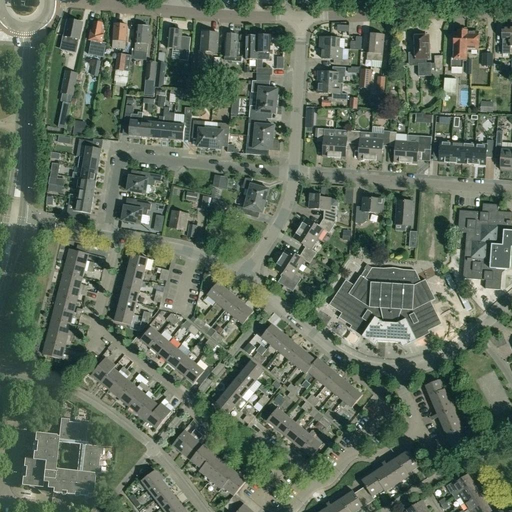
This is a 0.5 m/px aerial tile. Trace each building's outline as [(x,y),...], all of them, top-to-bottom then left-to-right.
[(181,28),(185,19),(177,15),(172,24),(181,28)] [(65,36),(63,36),(61,45),(77,48),(78,39),(79,39),(82,23),(68,20),(65,36)] [(91,30),(89,41),(91,41),(90,47),(105,50),(106,43),(102,43),(105,31),(102,30),(103,24),(94,22),(93,30),(91,30)] [(126,41),(127,25),(114,24),(113,34),(112,35),(113,39),(112,48),(125,49),(125,41),(126,41)] [(135,52),(147,53),(150,27),(137,26),(135,52)] [(509,29),(503,29),(503,39),(503,54),(511,54),(511,46),(511,28),(509,29)] [(182,31),(168,29),(166,48),(182,50),(181,60),(188,61),(190,38),(181,37),(182,31)] [(466,61),(466,49),(467,32),(467,31),(466,31),(466,30),(454,29),(454,46),(454,49),(452,49),(451,51),(451,67),(463,68),(463,61),(466,61)] [(466,49),(478,49),(479,32),(477,32),(477,31),(473,31),(473,32),(467,32),(466,49)] [(416,53),(408,53),(409,66),(418,66),(419,77),(431,76),(431,69),(435,69),(435,68),(435,64),(431,64),(431,63),(426,63),(426,59),(429,59),(429,44),(428,44),(427,36),(419,36),(419,35),(418,34),(416,33),(415,33),(413,33),(412,35),(411,36),(412,38),(412,39),(414,40),(415,40),(416,53)] [(201,53),(199,53),(198,69),(213,70),(215,54),(219,55),(220,36),(202,34),(201,53)] [(367,53),(367,60),(374,61),(377,35),(369,34),(367,53)] [(241,62),(241,57),(239,57),(239,51),(239,52),(240,43),(237,43),(238,35),(225,35),(225,50),(225,51),(225,57),(232,57),(232,61),(241,62)] [(245,59),(257,60),(258,36),(245,35),(245,59)] [(384,35),(377,35),(374,61),(382,61),(384,35)] [(257,60),(270,60),(270,36),(258,36),(257,60)] [(350,49),(361,50),(362,37),(356,37),(355,42),(351,41),(350,49)] [(320,48),(323,49),(323,48),(339,49),(340,39),(320,38),(320,48)] [(322,59),(336,60),(336,66),(349,66),(349,60),(342,60),(342,49),(339,49),(323,48),(323,49),(322,59)] [(118,54),(116,70),(129,72),(131,56),(118,54)] [(482,54),(482,66),(493,66),(493,54),(482,54)] [(147,61),(145,81),(154,82),(156,62),(147,61)] [(163,88),(166,64),(157,63),(154,87),(163,88)] [(332,73),(318,72),(318,83),(321,83),(338,84),(340,84),(342,84),(342,74),(345,74),(346,68),(333,68),(332,73)] [(360,70),(359,88),(369,89),(371,70),(360,70)] [(65,71),(61,94),(62,94),(61,102),(70,104),(72,96),(73,96),(78,74),(65,71)] [(214,96),(215,73),(203,72),(203,83),(192,83),(192,94),(202,95),(202,97),(213,98),(213,96),(214,96)] [(377,77),(376,90),(384,91),(385,78),(377,77)] [(444,78),(443,100),(448,101),(448,96),(446,96),(446,93),(456,93),(456,79),(444,78)] [(258,93),(258,100),(277,102),(278,89),(267,88),(267,81),(252,81),(251,93),(258,93)] [(321,83),(318,83),(317,93),(334,94),(334,100),(347,100),(347,94),(342,94),(342,84),(340,84),(338,84),(321,83)] [(475,102),(474,86),(464,86),(464,102),(475,102)] [(265,113),(275,114),(277,102),(258,100),(257,107),(250,106),(249,118),(264,119),(265,113)] [(495,101),(486,101),(486,109),(495,109),(495,101)] [(162,139),(172,140),(174,122),(174,114),(169,113),(169,108),(164,108),(163,124),(162,139)] [(129,136),(140,137),(142,119),(142,113),(138,113),(138,115),(125,114),(124,126),(130,126),(129,136)] [(184,131),(190,132),(192,116),(185,115),(184,123),(174,122),(172,140),(183,141),(184,131)] [(263,125),(264,119),(249,118),(248,124),(256,124),(254,137),(273,138),(274,126),(263,125)] [(140,137),(151,138),(152,123),(142,122),(142,119),(140,137)] [(85,122),(76,121),(74,134),(83,136),(85,122)] [(205,122),(193,121),(192,136),(198,137),(197,147),(209,149),(211,130),(204,129),(205,122)] [(151,138),(162,139),(163,124),(152,123),(151,138)] [(218,130),(211,130),(209,149),(222,150),(222,139),(228,139),(230,124),(218,123),(218,130)] [(334,158),(335,137),(329,137),(329,130),(318,129),(317,142),(323,142),(322,157),(334,158)] [(353,144),(354,131),(348,131),(347,138),(335,137),(334,158),(346,159),(347,144),(353,144)] [(353,144),(359,145),(358,160),(369,161),(371,139),(360,139),(361,132),(354,131),(353,144)] [(394,163),(405,163),(407,142),(396,141),(397,133),(390,132),(390,134),(389,134),(388,147),(395,147),(394,163)] [(379,140),(371,139),(369,161),(382,162),(383,146),(388,147),(389,134),(379,133),(379,140)] [(254,137),(247,136),(246,154),(261,156),(261,150),(272,151),(273,138),(254,137)] [(414,142),(407,142),(405,163),(418,164),(418,152),(425,153),(425,150),(431,150),(432,137),(414,136),(414,142)] [(84,147),(82,158),(100,161),(102,150),(92,148),(93,142),(87,141),(80,140),(78,146),(84,147)] [(475,144),(474,165),(485,166),(486,158),(492,158),(493,141),(487,141),(487,145),(475,144)] [(452,143),(440,142),(434,142),(433,154),(439,154),(439,162),(450,163),(452,143)] [(462,164),(463,143),(452,143),(450,163),(462,164)] [(462,164),(474,165),(475,144),(463,143),(462,164)] [(511,171),(511,157),(511,150),(501,150),(500,170),(511,171)] [(98,171),(100,161),(82,158),(80,157),(78,168),(80,168),(98,171)] [(62,165),(54,164),(52,171),(60,172),(62,165)] [(79,174),(74,173),(73,178),(79,179),(96,182),(98,171),(80,168),(79,174)] [(129,178),(128,178),(126,180),(125,182),(125,184),(125,187),(126,189),(127,189),(127,191),(146,194),(147,185),(154,186),(155,181),(161,182),(162,176),(142,172),(141,178),(129,176),(129,178)] [(248,197),(266,202),(269,190),(251,185),(252,179),(245,178),(242,188),(249,190),(248,197)] [(94,193),(96,182),(79,179),(77,190),(94,193)] [(76,196),(70,195),(70,199),(75,200),(93,203),(94,193),(77,190),(76,196)] [(324,210),(323,219),(336,223),(337,207),(331,206),(331,199),(321,198),(321,195),(310,195),(309,209),(324,210)] [(262,213),(266,202),(248,197),(244,208),(237,206),(236,212),(250,216),(252,211),(262,213)] [(369,213),(382,214),(383,200),(363,199),(363,208),(357,207),(356,224),(363,224),(368,220),(369,213)] [(73,211),(68,210),(67,216),(80,219),(81,213),(91,214),(93,203),(75,200),(73,211)] [(406,226),(412,226),(412,215),(411,215),(412,202),(397,201),(395,231),(405,232),(406,226)] [(124,208),(123,208),(121,210),(120,212),(120,214),(120,217),(121,219),(122,219),(122,221),(141,224),(142,215),(147,216),(148,210),(150,211),(151,205),(137,202),(136,208),(124,206),(124,208)] [(458,233),(469,233),(466,264),(464,264),(463,279),(486,281),(485,289),(500,290),(502,275),(499,275),(499,269),(509,270),(510,247),(511,247),(511,231),(509,231),(509,226),(511,226),(511,223),(511,212),(498,212),(498,205),(483,204),(482,213),(460,211),(458,233)] [(169,228),(185,231),(188,215),(172,212),(169,228)] [(165,217),(155,216),(154,223),(164,224),(165,217)] [(299,229),(317,240),(324,230),(329,234),(336,223),(323,219),(318,227),(305,219),(299,229)] [(194,238),(197,226),(190,225),(187,237),(194,238)] [(141,238),(157,241),(159,231),(142,228),(141,238)] [(302,252),(313,259),(317,253),(311,250),(317,240),(299,229),(293,239),(306,247),(302,252)] [(410,232),(409,248),(416,248),(417,232),(410,232)] [(67,261),(86,266),(89,254),(70,249),(67,261)] [(304,261),(310,264),(313,259),(302,252),(299,257),(286,249),(280,259),(298,270),(304,261)] [(148,259),(132,254),(129,266),(145,270),(148,259)] [(278,283),(292,292),(300,279),(295,276),(298,270),(280,259),(274,269),(283,275),(278,283)] [(64,273),(83,277),(86,266),(67,261),(64,273)] [(145,270),(129,266),(126,277),(143,281),(145,270)] [(453,287),(458,285),(452,267),(447,269),(453,287)] [(365,270),(351,290),(343,285),(329,306),(342,314),(339,318),(351,326),(350,329),(362,337),(375,345),(377,342),(401,343),(403,347),(429,334),(428,331),(441,324),(415,271),(403,270),(394,269),(385,269),(372,268),(369,272),(365,270)] [(61,284),(80,289),(83,277),(64,273),(61,284)] [(143,281),(126,277),(124,288),(140,292),(143,281)] [(216,303),(227,290),(218,283),(207,295),(216,303)] [(58,296),(77,301),(80,289),(61,284),(58,296)] [(140,292),(124,288),(121,299),(137,303),(140,292)] [(225,310),(236,297),(227,290),(216,303),(225,310)] [(55,308),(74,313),(77,301),(58,296),(55,308)] [(234,317),(245,305),(236,297),(225,310),(234,317)] [(137,303),(121,299),(118,310),(134,315),(137,303)] [(245,305),(234,317),(243,325),(254,312),(245,305)] [(52,320),(71,324),(74,313),(55,308),(52,320)] [(134,315),(118,310),(115,322),(131,326),(134,315)] [(171,322),(175,317),(172,314),(167,319),(171,322)] [(179,320),(175,317),(171,322),(175,326),(179,320)] [(197,326),(202,320),(198,317),(193,323),(197,326)] [(49,331),(68,336),(71,324),(52,320),(49,331)] [(202,320),(197,326),(201,329),(206,324),(202,320)] [(191,333),(196,328),(192,324),(187,330),(191,333)] [(270,345),(281,332),(272,324),(262,337),(270,345)] [(150,347),(160,335),(151,327),(141,340),(150,347)] [(196,328),(191,333),(196,336),(200,331),(196,328)] [(46,343),(65,348),(68,336),(49,331),(46,343)] [(215,340),(219,335),(215,332),(211,337),(215,340)] [(270,345),(279,352),(290,339),(281,332),(270,345)] [(150,347),(159,355),(169,342),(160,335),(150,347)] [(219,335),(215,340),(219,344),(223,338),(219,335)] [(209,348),(213,342),(209,339),(205,344),(209,348)] [(299,346),(290,339),(279,352),(288,359),(299,346)] [(159,355),(167,362),(178,349),(169,342),(159,355)] [(213,342),(209,348),(213,351),(217,346),(213,342)] [(43,355),(62,360),(64,352),(65,348),(46,343),(43,355)] [(299,346),(288,359),(297,367),(307,354),(299,346)] [(178,349),(167,362),(176,369),(187,357),(178,349)] [(253,358),(257,361),(262,356),(258,353),(253,358)] [(316,361),(307,354),(297,367),(306,374),(318,359),(318,358),(316,361)] [(262,356),(257,361),(261,364),(266,359),(262,356)] [(176,369),(185,377),(196,364),(187,357),(176,369)] [(100,383),(115,365),(106,358),(91,375),(100,383)] [(306,374),(308,372),(316,379),(327,366),(318,359),(306,374)] [(244,369),(257,380),(264,371),(251,361),(244,369)] [(196,364),(185,377),(194,384),(205,371),(196,364)] [(100,383),(110,391),(122,376),(114,369),(116,366),(115,365),(100,383)] [(336,373),(327,366),(316,379),(325,386),(336,373)] [(271,372),(275,376),(279,370),(275,367),(271,372)] [(236,378),(249,389),(257,380),(244,369),(236,378)] [(279,370),(275,376),(279,379),(283,374),(279,370)] [(336,373),(325,386),(334,394),(345,381),(336,373)] [(122,376),(110,391),(119,398),(131,383),(122,376)] [(229,387),(242,398),(249,389),(236,378),(229,387)] [(466,440),(461,430),(464,429),(447,388),(444,389),(440,379),(425,386),(437,414),(431,417),(432,420),(439,417),(446,436),(435,440),(440,450),(451,446),(466,440)] [(276,381),(272,385),(278,389),(281,385),(276,381)] [(354,388),(345,381),(334,394),(343,401),(340,404),(354,388)] [(119,398),(128,406),(141,391),(131,383),(119,398)] [(292,391),(295,387),(291,384),(286,389),(290,393),(292,391)] [(296,385),(295,387),(292,391),(296,394),(300,389),(296,385)] [(222,396),(235,407),(242,398),(229,387),(222,396)] [(346,404),(352,408),(362,395),(354,388),(340,404),(343,407),(346,404)] [(141,391),(128,406),(138,414),(150,399),(141,391)] [(292,391),(290,393),(287,396),(291,400),(296,394),(292,391)] [(174,396),(171,393),(167,397),(165,400),(168,403),(174,396)] [(264,394),(261,399),(266,403),(270,399),(264,394)] [(307,400),(311,403),(315,398),(311,394),(307,400)] [(235,407),(222,396),(214,405),(227,416),(235,407)] [(315,398),(311,403),(315,406),(319,401),(315,398)] [(138,414),(147,422),(162,404),(161,403),(159,406),(150,399),(138,414)] [(266,403),(261,399),(257,403),(263,407),(266,403)] [(301,408),(305,411),(310,406),(306,402),(301,408)] [(162,404),(147,422),(156,429),(171,411),(162,404)] [(310,406),(305,411),(309,414),(314,409),(310,406)] [(241,412),(246,416),(252,420),(255,416),(249,412),(244,408),(241,412)] [(276,428),(286,415),(278,408),(267,421),(276,428)] [(328,418),(333,412),(329,409),(324,415),(328,418)] [(337,416),(333,412),(328,418),(332,421),(337,416)] [(276,428),(285,436),(295,423),(286,415),(276,428)] [(252,420),(246,416),(243,420),(248,424),(252,420)] [(323,426),(327,420),(323,417),(319,422),(323,426)] [(35,433),(34,442),(37,442),(36,452),(33,452),(32,459),(24,458),(23,467),(26,467),(25,478),(22,477),(21,485),(53,489),(52,493),(61,494),(61,492),(66,492),(66,494),(74,495),(74,493),(79,494),(79,496),(87,497),(87,494),(92,495),(92,497),(95,476),(94,476),(94,474),(100,474),(101,466),(99,466),(100,456),(102,456),(103,447),(85,445),(88,422),(79,421),(79,424),(69,423),(69,420),(61,419),(59,437),(56,436),(56,435),(35,433)] [(296,423),(295,423),(285,436),(293,443),(304,430),(299,426),(301,423),(298,420),(296,423)] [(331,423),(327,420),(323,426),(327,429),(331,423)] [(198,425),(195,429),(203,435),(206,431),(198,425)] [(203,435),(195,429),(192,433),(200,439),(203,435)] [(194,438),(190,435),(185,430),(172,445),(181,453),(194,438)] [(293,443),(302,450),(313,437),(316,434),(312,431),(309,434),(304,430),(293,443)] [(313,437),(302,450),(311,458),(322,445),(313,437)] [(203,445),(198,441),(194,438),(181,453),(191,461),(204,446),(203,445)] [(204,446),(191,461),(201,469),(199,471),(221,489),(223,487),(233,496),(224,507),(230,511),(252,511),(250,510),(251,509),(250,509),(249,509),(244,505),(245,503),(235,494),(246,481),(240,476),(241,476),(240,475),(240,476),(226,464),(228,462),(226,460),(223,462),(210,451),(210,450),(209,450),(204,446)] [(355,511),(374,500),(372,497),(383,489),(385,492),(409,476),(407,474),(419,466),(409,450),(402,454),(402,453),(401,454),(402,454),(386,464),(384,461),(382,463),(384,466),(369,476),(368,475),(368,476),(361,480),(365,486),(354,493),(353,491),(346,495),(346,494),(345,495),(346,495),(330,505),(328,502),(326,504),(328,507),(319,511),(355,511)] [(148,490),(162,480),(155,470),(141,481),(148,490)] [(429,474),(422,477),(425,482),(432,479),(429,474)] [(452,494),(454,497),(474,484),(468,474),(452,484),(452,483),(446,487),(451,494),(452,494)] [(169,489),(162,480),(148,490),(155,499),(169,489)] [(480,493),(474,484),(454,497),(456,501),(461,498),(464,503),(480,493)] [(162,508),(176,498),(169,489),(155,499),(162,508)] [(464,511),(469,511),(485,502),(480,493),(464,503),(468,510),(464,511)] [(176,511),(183,507),(176,498),(162,508),(165,511),(176,511)] [(407,511),(425,511),(428,510),(422,501),(407,511)] [(490,511),(492,511),(485,502),(469,511),(490,511)]
